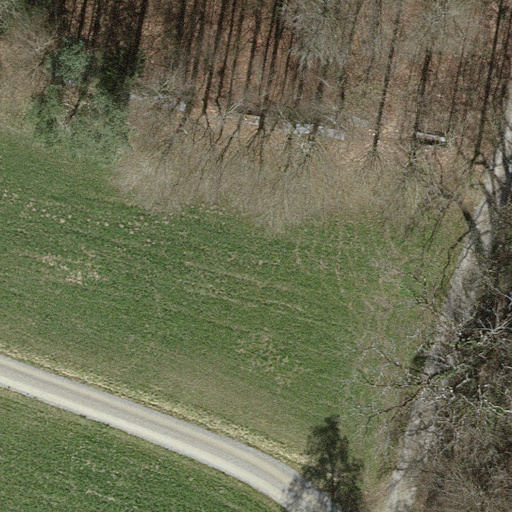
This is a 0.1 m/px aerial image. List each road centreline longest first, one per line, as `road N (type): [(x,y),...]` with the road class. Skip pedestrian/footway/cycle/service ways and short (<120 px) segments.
road 1 (track): [(400,511),(511,118)]
road 2 (track): [(336,511),(298,478),(0,375)]
